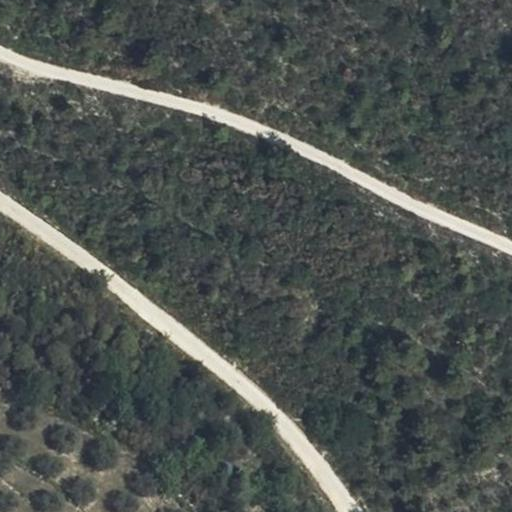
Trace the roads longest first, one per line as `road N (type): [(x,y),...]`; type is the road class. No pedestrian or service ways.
road 1 (track): [(511,248),(221,110),(26,69),(0,53)]
road 2 (track): [(0,206),(259,390),(355,511)]
